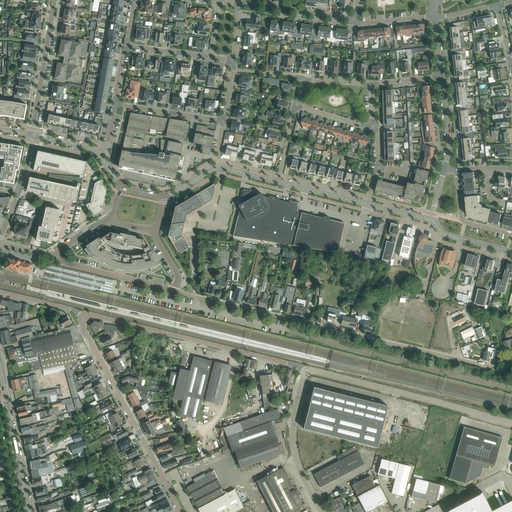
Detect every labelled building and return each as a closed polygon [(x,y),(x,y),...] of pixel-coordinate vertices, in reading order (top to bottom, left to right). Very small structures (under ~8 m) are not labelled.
[(66,0),(66,4),(67,4),(66,7),(67,7),(77,9),(78,4),(78,0),(76,0),(66,0)] [(141,3),(140,10),(141,10),(141,12),(149,13),(152,13),(153,7),(150,6),(150,2),(146,2),(147,1),(143,1),(142,1),(142,3),(141,3)] [(155,6),(154,11),(154,12),(158,13),(162,13),(161,18),(168,19),(169,12),(165,11),(166,4),(159,3),(159,6),(155,6)] [(182,12),(182,9),(182,6),(178,6),(178,5),(174,4),(173,9),(174,9),(174,14),(177,15),(177,18),(184,19),(185,12),(182,12)] [(65,9),(64,15),(72,16),(73,13),(76,13),(77,9),(67,7),(67,10),(65,9)] [(207,10),(206,10),(206,9),(205,9),(204,8),(203,8),(202,8),(201,9),(200,9),(198,9),(196,9),(195,9),(194,9),(192,9),(191,9),(190,9),(189,10),(188,11),(188,12),(188,13),(188,14),(189,15),(189,16),(190,16),(191,16),(192,16),(193,16),(194,15),(195,14),(196,14),(197,14),(198,14),(199,14),(200,14),(201,14),(202,15),(203,15),(203,16),(203,17),(204,17),(204,18),(204,19),(204,20),(204,21),(205,21),(206,22),(207,22),(208,22),(208,21),(209,21),(210,20),(210,19),(210,18),(211,17),(211,16),(211,15),(210,15),(210,14),(210,13),(209,12),(210,12),(209,12),(209,13),(208,11),(207,10)] [(32,17),(32,21),(41,23),(42,20),(41,20),(42,16),(37,15),(37,14),(27,13),(26,16),(32,17)] [(65,20),(65,23),(74,25),(75,20),(72,20),(72,16),(64,15),(63,20),(65,20)] [(490,15),(483,17),(485,26),(491,25),(491,27),(495,26),(493,17),(490,18),(490,15)] [(246,29),(251,29),(259,30),(259,22),(259,18),(253,17),(252,21),(247,20),(246,29)] [(485,26),(483,17),(476,18),(476,20),(473,21),(475,31),(485,29),(485,26)] [(41,23),(32,21),(31,25),(25,24),(24,28),(35,29),(35,28),(40,29),(40,26),(41,26),(41,23)] [(273,34),(278,35),(280,25),(277,25),(277,21),(271,21),(269,33),(273,34)] [(284,32),(288,33),(289,23),(283,22),(283,26),(280,25),(278,35),(283,35),(284,32)] [(449,28),(450,33),(459,32),(459,27),(463,27),(462,22),(453,24),(453,27),(449,28)] [(74,25),(65,23),(62,23),(65,23),(64,26),(62,26),(61,30),(60,30),(59,34),(64,34),(70,34),(70,31),(74,32),(76,25),(74,25)] [(197,35),(208,36),(209,29),(206,29),(206,27),(207,27),(208,24),(200,23),(199,28),(198,28),(197,35)] [(291,36),(296,38),(297,28),(294,27),(295,24),(289,23),(288,33),(291,33),(291,36)] [(302,35),(305,35),(307,25),(301,24),(300,28),(297,28),(296,38),(301,37),(302,35)] [(309,38),(314,40),(315,30),(312,29),(313,26),(307,25),(305,35),(309,36),(309,38)] [(145,35),(149,36),(150,28),(142,27),(142,30),(137,30),(136,40),(137,40),(137,41),(140,41),(140,40),(144,41),(145,35)] [(320,37),(323,37),(325,28),(319,27),(318,30),(315,30),(314,40),(319,40),(320,37)] [(327,41),(332,42),(333,32),(330,32),(331,28),(325,28),(323,37),(327,38),(327,41)] [(390,28),(384,28),(385,39),(387,39),(387,37),(394,37),(393,30),(390,30),(390,28)] [(338,39),(341,40),(342,30),(336,29),(336,33),(333,32),(332,42),(337,42),(338,39)] [(342,30),(341,40),(344,40),(345,43),(349,45),(352,44),(352,35),(348,34),(348,31),(342,30)] [(23,40),(37,43),(38,41),(39,38),(38,38),(38,37),(31,36),(32,33),(35,33),(25,31),(24,35),(25,35),(24,40),(23,40)] [(363,41),(362,31),(356,31),(357,35),(353,36),(353,42),(358,42),(363,41)] [(164,34),(163,34),(156,33),(155,42),(162,43),(164,34)] [(243,46),(251,47),(251,49),(256,49),(256,48),(256,44),(254,44),(255,33),(248,33),(247,36),(245,36),(243,46)] [(181,44),(182,36),(179,36),(171,35),(168,35),(167,41),(170,42),(170,44),(177,45),(178,44),(181,44)] [(191,47),(203,48),(204,43),(207,44),(208,38),(204,38),(204,42),(201,42),(201,39),(192,38),(191,47)] [(488,43),(489,51),(498,49),(498,44),(495,44),(494,42),(492,42),(492,38),(484,40),(484,43),(488,43)] [(93,41),(79,39),(78,41),(90,43),(88,53),(90,54),(91,52),(91,48),(92,45),(93,41)] [(57,66),(56,71),(76,74),(77,70),(75,69),(75,67),(77,67),(81,68),(82,60),(79,59),(77,59),(77,56),(79,56),(81,44),(63,40),(63,44),(61,43),(59,53),(61,53),(60,56),(61,56),(62,56),(64,57),(63,64),(61,64),(60,64),(59,64),(59,67),(57,66)] [(483,40),(474,41),(475,53),(479,53),(480,53),(479,44),(484,43),(484,40),(483,40)] [(455,49),(456,52),(465,51),(465,48),(461,49),(460,43),(451,44),(451,50),(455,49)] [(22,50),(21,54),(28,55),(31,55),(32,52),(36,53),(37,47),(23,45),(23,50),(22,50)] [(411,53),(411,49),(405,50),(406,56),(407,56),(407,59),(405,59),(405,63),(401,63),(402,73),(409,72),(408,65),(411,65),(411,60),(411,59),(412,59),(411,53)] [(498,49),(489,51),(491,59),(487,60),(488,64),(496,62),(495,59),(497,58),(497,55),(500,55),(499,49),(498,49)] [(452,56),(453,61),(465,60),(465,57),(466,57),(465,51),(456,52),(456,55),(452,56)] [(243,52),(242,64),(250,65),(251,53),(243,52)] [(20,59),(20,63),(27,64),(27,61),(34,62),(34,60),(35,60),(36,57),(35,57),(35,56),(31,55),(28,55),(21,54),(22,54),(21,59),(20,59)] [(294,64),(294,62),(295,55),(289,55),(289,59),(284,58),(283,68),(290,68),(291,63),(294,64)] [(417,63),(418,71),(428,70),(428,65),(429,65),(428,63),(427,62),(427,55),(422,56),(423,62),(417,63)] [(135,67),(135,68),(143,69),(144,59),(138,58),(138,57),(137,57),(136,56),(134,56),(133,57),(133,58),(132,59),(131,61),(132,62),(131,67),(135,67)] [(277,67),(277,62),(278,56),(270,56),(269,66),(277,67)] [(316,61),(315,71),(323,71),(323,65),(326,65),(327,58),(324,58),(323,62),(316,61)] [(146,68),(151,69),(158,70),(159,60),(152,59),(152,62),(146,61),(146,68)] [(297,69),(303,70),(303,68),(310,69),(310,61),(305,61),(305,60),(298,59),(297,69)] [(344,62),(343,73),(351,74),(351,67),(352,67),(352,63),(349,63),(349,60),(344,60),(344,62)] [(393,63),(386,63),(387,68),(386,68),(386,71),(387,71),(388,74),(394,73),(394,67),(398,67),(397,62),(397,60),(393,61),(393,63)] [(166,64),(165,65),(162,65),(161,74),(168,75),(168,72),(174,72),(175,62),(174,62),(174,61),(171,61),(171,62),(166,61),(166,64)] [(330,63),(329,68),(330,68),(330,72),(338,72),(338,66),(337,66),(338,62),(330,61),(330,63)] [(358,64),(357,69),(357,74),(364,75),(365,65),(369,66),(369,61),(363,61),(362,64),(358,64)] [(19,68),(18,72),(25,73),(26,69),(33,71),(33,69),(34,69),(34,66),(33,66),(34,65),(27,64),(20,63),(20,68),(19,68)] [(181,66),(177,66),(176,75),(182,76),(182,72),(189,73),(189,71),(191,71),(191,67),(190,67),(190,65),(181,64),(181,66)] [(195,74),(195,75),(199,76),(198,80),(206,81),(207,75),(208,69),(204,69),(204,66),(196,65),(196,70),(195,70),(194,74),(195,74)] [(372,67),(371,75),(378,76),(379,73),(383,73),(384,66),(376,65),(375,67),(372,67)] [(490,78),(488,78),(489,83),(495,82),(495,80),(502,79),(502,75),(503,75),(503,72),(501,72),(501,69),(499,69),(499,66),(490,67),(491,71),(493,71),(494,77),(492,78),(490,78)] [(207,86),(214,87),(215,76),(221,77),(223,69),(213,68),(212,75),(208,75),(207,86)] [(76,74),(56,71),(55,76),(57,76),(57,79),(73,82),(73,79),(75,79),(76,74)] [(458,77),(458,80),(468,79),(470,79),(470,76),(467,76),(466,71),(454,72),(454,77),(458,77)] [(17,77),(17,81),(24,82),(24,78),(31,80),(31,78),(32,78),(33,75),(32,75),(32,74),(25,73),(18,72),(21,72),(20,77),(17,77)] [(68,85),(84,88),(87,76),(84,76),(83,86),(68,83),(68,85)] [(245,80),(240,79),(238,86),(241,86),(241,89),(248,91),(249,89),(251,88),(253,81),(251,80),(250,78),(245,77),(246,77),(245,80)] [(268,79),(267,83),(281,87),(285,94),(289,95),(291,86),(288,85),(288,81),(289,81),(268,79)] [(455,83),(455,89),(465,88),(467,87),(467,83),(468,83),(468,79),(458,80),(459,83),(455,83)] [(16,86),(15,90),(22,91),(22,90),(23,87),(30,89),(30,87),(31,87),(31,84),(30,84),(31,83),(24,82),(17,81),(16,86)] [(126,94),(126,98),(133,99),(134,97),(138,98),(140,82),(131,81),(130,85),(130,84),(130,86),(129,90),(126,90),(126,94)] [(495,91),(496,95),(500,94),(505,93),(504,85),(501,86),(501,82),(491,84),(490,84),(490,90),(494,90),(495,91)] [(53,86),(52,92),(62,94),(63,88),(65,88),(66,85),(58,84),(57,87),(53,86)] [(186,104),(188,91),(189,87),(189,86),(184,85),(182,85),(182,86),(185,87),(185,92),(181,91),(181,93),(180,93),(179,98),(173,97),(174,95),(173,95),(172,105),(178,106),(178,107),(179,107),(179,106),(181,106),(181,103),(186,104)] [(22,91),(15,90),(16,90),(15,95),(14,95),(14,99),(23,100),(21,99),(21,96),(28,97),(28,96),(29,96),(30,93),(29,93),(29,92),(22,90),(22,91)] [(149,99),(153,99),(154,93),(148,92),(148,91),(141,90),(140,100),(141,100),(142,101),(145,102),(145,101),(147,101),(147,98),(149,98),(149,99)] [(166,98),(169,99),(171,91),(167,90),(166,94),(159,93),(158,103),(165,104),(166,98)] [(241,96),(240,95),(237,95),(235,102),(246,104),(248,97),(249,97),(250,93),(243,91),(242,96),(241,96)] [(62,94),(52,92),(51,98),(55,99),(54,102),(70,105),(71,101),(63,99),(64,94),(62,94)] [(201,106),(202,98),(203,93),(200,92),(199,100),(188,98),(187,107),(194,108),(194,109),(197,110),(198,106),(201,106)] [(276,110),(280,111),(285,112),(287,103),(284,102),(285,99),(277,97),(276,101),(275,100),(274,103),(275,105),(277,105),(276,110)] [(497,107),(498,112),(506,111),(506,107),(506,103),(503,104),(502,97),(492,99),(493,107),(497,107)] [(461,105),(461,108),(471,107),(471,104),(470,103),(469,103),(468,98),(466,99),(457,100),(457,105),(461,105)] [(0,115),(8,117),(10,102),(0,100),(0,115)] [(215,101),(215,102),(212,102),(212,101),(209,100),(209,101),(206,101),(205,110),(213,111),(214,108),(217,109),(219,101),(215,101)] [(10,102),(8,117),(24,120),(26,107),(27,107),(27,105),(10,102)] [(238,106),(237,109),(235,109),(234,111),(232,117),(243,119),(244,112),(246,113),(247,108),(238,106)] [(458,111),(458,117),(468,116),(467,110),(471,110),(471,107),(461,108),(462,111),(458,111)] [(266,116),(273,121),(272,125),(281,127),(283,121),(280,120),(281,115),(275,114),(275,116),(273,115),(274,113),(267,112),(266,116)] [(123,141),(124,141),(123,144),(120,155),(121,155),(120,159),(119,159),(118,166),(118,168),(141,174),(141,175),(150,177),(151,176),(174,181),(175,180),(174,180),(178,163),(182,164),(184,157),(180,156),(183,144),(161,139),(160,153),(159,152),(158,155),(155,155),(156,153),(145,151),(143,158),(143,159),(140,158),(140,157),(138,157),(140,150),(141,150),(142,148),(141,147),(142,145),(143,142),(143,140),(137,139),(137,138),(135,138),(133,138),(134,133),(144,135),(146,128),(148,128),(148,129),(164,131),(165,129),(167,129),(166,134),(166,137),(168,137),(181,140),(183,141),(184,138),(188,122),(130,113),(127,128),(125,136),(125,138),(124,138),(123,141)] [(53,126),(58,127),(60,117),(61,115),(55,114),(55,116),(53,126)] [(46,125),(53,126),(55,116),(49,115),(46,125)] [(503,119),(503,118),(499,118),(499,115),(494,115),(492,115),(493,121),(494,123),(495,122),(496,128),(498,127),(502,127),(507,126),(506,118),(503,119)] [(306,128),(309,126),(310,122),(309,119),(305,118),(302,120),(300,117),(297,116),(296,122),(301,124),(303,127),(302,129),(305,130),(306,128)] [(384,126),(384,129),(392,129),(394,128),(394,119),(392,119),(383,120),(383,126),(384,126)] [(317,132),(319,132),(317,128),(318,125),(317,122),(313,121),(310,122),(309,126),(311,129),(310,131),(314,133),(314,130),(316,130),(317,132)] [(231,122),(230,129),(232,129),(232,132),(237,133),(238,131),(240,123),(231,122)] [(325,134),(327,135),(327,134),(326,131),(327,127),(325,124),(321,123),(318,125),(317,128),(319,132),(318,134),(322,135),(322,133),(323,133),(324,132),(325,134)] [(94,125),(91,135),(98,136),(100,126),(94,125)] [(213,142),(212,142),(214,135),(215,135),(215,131),(214,130),(213,131),(208,130),(208,127),(197,125),(193,143),(202,145),(201,150),(202,150),(201,154),(206,155),(205,156),(210,157),(210,153),(212,143),(213,144),(213,142)] [(331,135),(334,134),(335,130),(333,127),(330,126),(327,127),(326,131),(327,134),(327,135),(326,136),(330,137),(331,135)] [(464,133),(464,136),(474,135),(473,132),(472,126),(469,126),(459,127),(460,133),(464,133)] [(268,138),(273,140),(273,141),(277,142),(279,134),(278,134),(279,130),(268,127),(267,130),(270,131),(268,138)] [(343,141),(344,139),(342,136),(343,132),(341,129),(338,128),(335,130),(334,134),(335,136),(335,139),(338,140),(338,142),(342,143),(343,141)] [(384,132),(384,138),(396,138),(395,132),(392,132),(392,129),(384,129),(385,132),(384,132)] [(501,130),(491,131),(491,136),(492,137),(493,138),(494,138),(500,137),(500,143),(507,143),(506,133),(501,133),(501,130)] [(350,142),(351,142),(352,142),(352,141),(350,138),(351,135),(350,132),(346,131),(343,132),(342,136),(344,139),(343,141),(346,142),(347,140),(348,139),(350,142)] [(225,155),(230,157),(233,147),(227,145),(228,140),(229,136),(230,136),(235,137),(236,134),(225,132),(222,151),(225,152),(225,155)] [(358,144),(360,145),(360,144),(358,141),(359,137),(358,134),(354,133),(351,135),(350,138),(352,141),(352,142),(351,142),(351,144),(355,145),(355,143),(357,142),(358,144)] [(461,139),(461,144),(474,143),(473,138),(474,138),(474,135),(464,136),(465,139),(461,139)] [(360,145),(359,146),(363,147),(363,145),(364,145),(367,143),(370,144),(370,140),(368,140),(366,137),(362,136),(359,137),(358,141),(360,144),(360,145)] [(426,146),(425,151),(433,153),(434,148),(433,148),(433,142),(426,143),(426,146)] [(3,157),(6,157),(8,144),(0,143),(0,158),(3,159),(3,157)] [(5,162),(3,167),(3,168),(16,170),(18,171),(23,147),(8,144),(6,157),(5,162)] [(237,152),(240,153),(242,145),(239,145),(238,148),(233,147),(230,157),(236,158),(237,152)] [(242,159),(248,161),(250,151),(244,150),(245,146),(242,145),(240,153),(243,154),(242,159)] [(506,149),(504,149),(504,146),(494,147),(495,154),(498,154),(498,158),(507,157),(506,149)] [(255,157),(258,158),(260,150),(256,149),(256,153),(250,151),(248,161),(253,162),(255,157)] [(84,173),(86,162),(37,150),(33,170),(40,172),(41,167),(79,176),(79,178),(83,178),(84,173)] [(259,164),(265,165),(268,156),(268,152),(263,151),(260,150),(258,158),(261,158),(259,164)] [(268,156),(265,165),(271,167),(272,161),(275,162),(277,154),(274,153),(273,157),(268,156)] [(290,168),(296,170),(297,165),(300,166),(301,162),(302,162),(302,160),(298,159),(298,161),(292,159),(293,158),(289,157),(288,163),(291,164),(290,168)] [(87,160),(86,162),(84,173),(90,174),(90,175),(95,172),(88,160),(87,160)] [(300,171),(305,172),(306,168),(309,168),(310,164),(311,164),(311,162),(307,162),(307,163),(302,162),(301,162),(300,166),(297,165),(296,170),(295,171),(300,172),(300,171)] [(309,173),(314,174),(315,170),(318,171),(319,166),(320,166),(320,165),(316,164),(316,165),(311,164),(310,164),(309,168),(306,168),(305,172),(304,174),(309,175),(309,174),(309,173)] [(318,175),(323,177),(324,172),(327,173),(328,168),(329,168),(329,167),(325,166),(325,167),(320,166),(319,166),(318,171),(315,170),(314,174),(313,176),(318,177),(318,176),(318,175)] [(3,168),(3,167),(2,167),(0,176),(0,181),(14,184),(16,170),(3,168)] [(327,178),(332,179),(333,174),(336,175),(337,171),(338,171),(338,169),(334,168),(334,170),(329,168),(328,168),(327,173),(324,172),(323,177),(322,178),(327,179),(327,178)] [(423,194),(424,189),(422,189),(424,183),(425,184),(427,175),(426,175),(427,172),(416,169),(415,173),(410,172),(408,180),(413,181),(413,185),(407,183),(406,188),(403,187),(402,188),(394,186),(395,185),(389,183),(388,185),(380,183),(380,181),(377,180),(375,191),(378,191),(377,193),(386,195),(386,194),(392,195),(391,196),(400,198),(400,197),(406,199),(406,200),(410,201),(410,200),(414,201),(415,201),(415,202),(416,202),(416,203),(417,203),(418,203),(419,203),(419,202),(420,202),(421,201),(421,200),(421,199),(421,198),(420,197),(421,193),(423,194)] [(336,180),(341,181),(342,177),(345,177),(346,173),(347,173),(347,171),(343,171),(343,172),(338,171),(337,171),(336,175),(333,174),(332,179),(331,180),(336,181),(336,180)] [(345,182),(350,183),(351,179),(354,180),(355,175),(356,175),(356,174),(352,173),(352,174),(347,173),(346,173),(345,177),(342,177),(341,181),(340,182),(345,184),(345,183),(345,182)] [(86,206),(94,217),(103,211),(101,209),(101,208),(102,208),(102,207),(102,206),(102,204),(104,204),(107,191),(102,183),(103,183),(103,182),(103,181),(102,180),(101,180),(97,175),(92,178),(95,184),(91,203),(86,206)] [(350,183),(349,185),(354,186),(354,185),(354,184),(359,186),(360,181),(363,182),(365,176),(361,175),(361,176),(356,175),(355,175),(354,180),(351,179),(350,183)] [(27,190),(40,193),(43,194),(43,195),(76,203),(79,190),(46,182),(46,181),(30,177),(29,178),(31,178),(30,181),(29,181),(28,184),(28,187),(29,187),(28,190),(27,190)] [(505,188),(508,188),(509,179),(506,179),(506,177),(499,177),(499,182),(497,182),(497,181),(497,186),(499,186),(499,188),(505,188)] [(214,184),(206,189),(212,200),(215,189),(214,189),(216,184),(214,184)] [(212,200),(206,189),(175,207),(170,226),(171,226),(171,227),(170,227),(169,228),(169,229),(170,229),(169,236),(168,236),(177,252),(179,252),(180,253),(188,248),(187,247),(189,246),(182,234),(181,234),(183,228),(184,227),(184,226),(183,225),(184,224),(186,216),(212,201),(212,200)] [(233,236),(327,251),(337,253),(344,224),(329,220),(329,218),(323,216),(323,218),(301,213),(296,212),(297,210),(292,203),(262,196),(261,193),(258,195),(244,191),(241,204),(238,206),(240,208),(233,236)] [(487,223),(487,222),(489,212),(490,212),(490,211),(490,209),(482,207),(482,208),(481,208),(481,207),(480,205),(478,205),(478,204),(479,204),(478,196),(476,196),(465,197),(465,202),(468,202),(468,205),(466,205),(466,213),(469,213),(469,214),(470,216),(472,216),(471,219),(479,221),(480,218),(483,219),(482,221),(487,223)] [(0,205),(4,207),(6,207),(11,197),(0,197),(0,205)] [(39,226),(36,239),(36,240),(37,238),(41,239),(40,240),(44,241),(43,241),(44,241),(47,242),(48,241),(51,242),(51,243),(52,243),(55,230),(54,230),(55,227),(57,227),(60,210),(47,207),(44,224),(42,223),(42,224),(41,227),(39,226)] [(490,223),(492,224),(495,213),(493,212),(490,211),(490,212),(489,212),(487,222),(490,223)] [(499,222),(502,223),(504,218),(500,217),(501,214),(499,214),(499,213),(495,213),(492,224),(493,224),(493,223),(496,224),(496,225),(498,225),(499,222)] [(502,225),(508,226),(511,216),(505,214),(504,218),(502,223),(502,225)] [(13,217),(12,223),(15,224),(15,227),(16,227),(15,234),(22,236),(26,237),(29,227),(31,227),(33,228),(35,222),(32,221),(32,220),(29,220),(29,219),(22,217),(17,216),(17,218),(13,217)] [(380,221),(379,221),(376,220),(375,222),(373,221),(371,226),(370,233),(373,233),(374,230),(377,231),(381,232),(384,222),(383,222),(383,221),(383,220),(382,220),(381,220),(380,220),(380,221)] [(381,260),(390,261),(394,245),(396,235),(397,235),(398,231),(396,230),(398,224),(398,223),(397,225),(391,223),(389,231),(390,232),(389,236),(392,237),(391,242),(386,241),(381,260)] [(409,228),(408,229),(406,237),(404,236),(399,256),(407,258),(412,238),(414,231),(413,231),(413,229),(409,228)] [(90,258),(94,256),(95,255),(96,257),(98,259),(100,260),(101,261),(104,262),(105,263),(108,264),(109,265),(111,266),(113,267),(116,268),(118,269),(120,269),(121,269),(123,270),(125,270),(127,270),(130,270),(133,270),(134,270),(136,270),(140,270),(141,270),(143,269),(146,269),(147,268),(149,268),(152,273),(161,267),(159,263),(160,263),(161,263),(153,250),(151,251),(146,242),(145,242),(144,243),(142,243),(143,240),(135,238),(136,237),(120,233),(119,235),(112,233),(111,236),(110,235),(109,234),(109,233),(100,239),(98,238),(86,246),(87,246),(88,247),(85,249),(90,258)] [(421,235),(420,236),(419,237),(419,238),(418,239),(418,240),(419,240),(419,241),(419,242),(420,242),(419,244),(418,245),(417,248),(416,250),(416,251),(415,253),(415,255),(415,256),(414,258),(414,259),(414,260),(414,261),(414,262),(414,264),(414,265),(415,267),(415,268),(416,270),(416,271),(417,273),(417,274),(418,275),(418,276),(419,277),(420,277),(420,278),(421,278),(422,279),(423,279),(424,279),(425,278),(426,278),(426,277),(427,277),(427,276),(428,275),(428,274),(428,273),(428,272),(427,272),(427,271),(427,270),(426,269),(425,268),(424,267),(424,266),(424,265),(423,264),(425,263),(426,264),(427,265),(428,265),(429,265),(430,264),(430,263),(431,263),(431,262),(432,261),(432,260),(433,258),(433,257),(434,255),(434,252),(435,251),(435,250),(435,249),(435,247),(435,246),(435,245),(435,244),(434,244),(434,243),(433,242),(432,242),(432,241),(431,241),(430,241),(429,242),(428,242),(426,241),(427,240),(427,239),(427,238),(426,238),(426,237),(425,236),(424,236),(424,235),(423,235),(422,235),(421,235)] [(364,257),(374,260),(377,247),(367,245),(364,257)] [(455,251),(451,251),(447,251),(443,248),(443,249),(442,250),(442,251),(441,252),(441,253),(440,254),(440,255),(440,256),(440,257),(439,258),(439,260),(439,261),(439,262),(439,263),(439,264),(439,265),(444,265),(447,266),(451,268),(452,267),(452,266),(453,265),(453,263),(454,263),(454,261),(454,260),(455,259),(455,257),(455,256),(455,255),(455,254),(455,253),(455,252),(455,251)] [(472,267),(476,269),(479,257),(475,256),(475,255),(475,256),(468,254),(468,255),(466,254),(463,265),(465,265),(465,266),(472,267),(472,268),(472,267)] [(7,262),(5,262),(3,267),(3,268),(4,268),(5,268),(12,270),(12,271),(13,271),(13,272),(16,273),(17,272),(18,273),(19,271),(26,272),(30,273),(32,264),(21,262),(14,260),(7,258),(7,262)] [(492,271),(495,261),(491,260),(490,261),(488,260),(487,261),(485,261),(483,271),(487,272),(487,270),(492,271)] [(511,265),(506,264),(504,274),(502,280),(498,279),(495,291),(504,293),(507,282),(509,276),(511,276),(511,265)] [(210,286),(209,290),(208,290),(208,291),(208,294),(215,295),(217,286),(226,288),(227,282),(216,279),(215,285),(214,285),(214,287),(210,286)] [(246,292),(244,301),(247,302),(247,303),(255,305),(257,297),(253,296),(255,288),(256,280),(252,279),(251,287),(249,286),(248,291),(250,291),(249,293),(246,292)] [(261,292),(260,298),(258,306),(266,308),(267,300),(265,300),(267,293),(264,293),(267,280),(264,279),(263,284),(261,292)] [(235,293),(233,300),(240,302),(243,291),(242,291),(243,288),(237,286),(236,290),(235,293)] [(287,298),(287,299),(289,299),(287,304),(286,304),(285,307),(284,312),(289,313),(290,308),(291,306),(293,298),(294,292),(289,291),(290,287),(287,286),(284,297),(287,298)] [(278,289),(276,295),(275,295),(273,304),(272,309),(279,311),(283,291),(278,289)] [(474,304),(485,306),(488,291),(478,289),(474,304)] [(0,304),(8,307),(7,311),(18,309),(21,310),(23,305),(4,300),(0,298),(0,304)] [(293,312),(293,314),(301,316),(301,315),(303,307),(304,307),(306,301),(297,299),(296,302),(295,304),(295,306),(294,309),(293,312)] [(23,304),(20,318),(20,323),(25,321),(26,319),(24,319),(26,313),(27,313),(29,306),(23,304)] [(335,317),(338,318),(340,312),(334,311),(333,314),(329,313),(330,312),(325,311),(324,316),(328,316),(328,317),(327,317),(327,318),(326,322),(334,323),(335,317)] [(341,325),(348,327),(350,318),(346,317),(346,314),(340,312),(338,318),(342,319),(341,325)] [(11,315),(0,317),(0,328),(13,325),(11,315)] [(361,317),(360,323),(360,324),(363,325),(362,330),(370,331),(370,328),(371,328),(371,326),(372,323),(374,317),(372,317),(372,318),(370,317),(369,317),(366,317),(365,316),(364,316),(364,315),(362,315),(361,317)] [(454,320),(456,325),(466,320),(463,315),(454,320)] [(357,322),(360,323),(361,317),(355,316),(354,319),(350,318),(348,327),(355,328),(357,322)] [(61,323),(63,327),(70,323),(70,322),(68,317),(63,319),(57,322),(59,325),(61,323)] [(102,329),(105,330),(107,325),(103,324),(104,324),(99,322),(99,323),(94,322),(94,323),(92,324),(92,325),(90,326),(92,329),(95,335),(98,333),(99,328),(100,328),(102,329)] [(107,325),(105,330),(105,332),(109,330),(111,334),(105,337),(105,338),(102,340),(105,346),(113,342),(111,339),(113,338),(113,336),(115,335),(114,333),(117,331),(115,326),(107,324),(107,325)] [(481,326),(475,329),(480,339),(486,336),(481,326)] [(39,353),(73,344),(69,327),(56,330),(56,332),(48,333),(34,336),(35,338),(30,339),(30,341),(33,354),(39,353)] [(475,334),(472,327),(460,333),(464,339),(475,334)] [(17,340),(21,339),(29,337),(31,336),(29,329),(15,333),(15,331),(10,333),(9,330),(0,331),(0,335),(2,345),(18,342),(17,340)] [(43,370),(39,353),(33,354),(30,341),(30,339),(29,337),(21,339),(23,347),(8,351),(10,359),(14,358),(14,360),(16,360),(16,363),(28,360),(28,362),(34,361),(37,370),(40,369),(41,370),(43,370)] [(511,338),(505,341),(504,341),(505,341),(503,342),(505,349),(511,346),(511,338)] [(61,366),(64,365),(69,364),(77,362),(78,362),(73,344),(39,353),(43,370),(46,369),(48,369),(51,368),(53,368),(56,367),(58,366),(61,366)] [(106,354),(109,360),(115,356),(116,357),(120,355),(118,351),(116,352),(115,349),(120,347),(119,344),(115,346),(115,345),(109,347),(110,350),(107,352),(108,353),(106,354)] [(484,355),(483,360),(489,361),(490,358),(495,359),(497,350),(486,347),(485,351),(484,355)] [(183,401),(179,415),(197,420),(212,361),(193,356),(190,371),(180,369),(179,371),(172,369),(170,377),(167,386),(175,388),(173,398),(183,401)] [(112,366),(113,368),(123,363),(120,358),(110,363),(111,367),(112,366)] [(249,369),(252,360),(245,359),(245,361),(244,363),(243,368),(243,376),(249,377),(250,374),(248,373),(248,372),(248,369),(249,369)] [(248,369),(248,372),(250,372),(252,373),(252,370),(253,368),(256,369),(258,362),(252,360),(249,369),(248,369)] [(214,362),(213,366),(205,400),(222,405),(231,366),(214,362)] [(123,363),(113,368),(116,374),(126,369),(123,363)] [(82,375),(83,378),(95,371),(92,365),(85,369),(87,373),(82,375)] [(292,370),(287,369),(286,374),(285,377),(287,377),(285,386),(288,387),(287,392),(292,393),(294,386),(289,384),(292,370)] [(95,371),(83,378),(85,381),(90,378),(91,381),(98,378),(95,371)] [(275,401),(272,375),(260,376),(261,385),(264,409),(271,408),(271,407),(276,407),(275,401)] [(135,389),(139,390),(148,391),(149,388),(140,386),(142,377),(137,376),(137,378),(128,376),(121,379),(121,380),(121,381),(121,382),(122,382),(123,384),(127,383),(129,382),(129,381),(130,381),(130,382),(137,383),(136,385),(135,389)] [(11,380),(13,391),(23,389),(22,383),(25,382),(24,378),(11,380)] [(94,387),(97,393),(104,389),(101,383),(94,387)] [(255,386),(250,387),(246,388),(248,396),(256,395),(255,386)] [(303,429),(377,447),(388,406),(314,387),(303,429)] [(97,393),(95,394),(98,400),(108,395),(104,389),(97,393)] [(132,393),(127,395),(130,401),(133,407),(136,405),(138,408),(140,407),(141,406),(146,404),(149,402),(148,401),(147,399),(144,401),(139,403),(137,398),(134,392),(132,393)] [(90,404),(91,407),(95,414),(106,408),(107,410),(114,407),(111,401),(99,407),(96,401),(90,404)] [(66,405),(67,408),(68,412),(74,410),(72,404),(66,405)] [(140,410),(136,412),(140,419),(144,416),(146,415),(144,411),(146,410),(149,409),(150,410),(153,408),(151,404),(148,406),(146,404),(141,406),(142,409),(140,410)] [(31,408),(17,411),(19,416),(27,415),(26,412),(36,409),(36,410),(39,410),(38,406),(31,407),(31,408)] [(54,412),(53,409),(52,409),(44,411),(36,413),(32,414),(32,416),(19,419),(21,425),(26,424),(29,423),(40,420),(40,419),(51,416),(50,413),(54,412)] [(262,414),(239,422),(242,432),(271,422),(281,419),(277,409),(270,411),(262,414)] [(108,418),(111,423),(119,418),(117,413),(112,415),(111,412),(112,412),(103,416),(104,420),(108,418)] [(110,430),(112,433),(119,429),(118,426),(122,424),(119,418),(111,423),(114,428),(110,430)] [(181,419),(177,421),(176,422),(179,426),(180,429),(181,430),(186,428),(181,419)] [(145,429),(145,430),(152,426),(159,423),(158,421),(155,422),(155,421),(151,424),(149,421),(142,424),(144,427),(143,427),(143,428),(144,429),(145,429)] [(152,426),(145,430),(146,430),(145,430),(145,431),(146,433),(147,433),(148,435),(153,433),(155,432),(155,431),(157,430),(156,428),(158,426),(161,424),(160,422),(159,423),(152,426)] [(242,432),(239,422),(223,428),(232,452),(234,451),(240,468),(282,454),(276,437),(271,422),(242,432)] [(21,429),(21,431),(22,431),(23,435),(26,434),(27,435),(31,434),(40,430),(40,429),(39,427),(36,428),(33,428),(31,429),(31,431),(30,431),(30,429),(29,426),(26,427),(21,428),(21,429)] [(28,437),(23,438),(25,444),(30,443),(32,442),(33,442),(32,441),(32,440),(37,439),(36,436),(38,435),(40,434),(51,429),(50,426),(49,427),(46,428),(43,429),(40,430),(31,434),(31,435),(31,436),(28,437)] [(464,427),(455,456),(449,479),(466,484),(469,472),(480,475),(483,464),(494,466),(502,438),(464,427)] [(119,429),(112,433),(114,438),(117,436),(119,439),(128,434),(125,429),(120,431),(119,429)] [(127,437),(122,440),(120,441),(121,443),(118,445),(121,450),(133,444),(130,439),(127,440),(126,438),(127,438),(127,437)] [(25,445),(26,450),(37,448),(48,444),(47,441),(41,443),(33,445),(32,443),(25,445)] [(37,448),(26,450),(28,459),(38,457),(39,455),(40,455),(61,449),(59,441),(49,445),(48,444),(37,448)] [(87,449),(84,441),(70,446),(73,454),(77,453),(87,449)] [(156,447),(158,453),(167,451),(167,450),(174,448),(172,442),(165,445),(156,447)] [(118,454),(120,459),(125,457),(124,456),(128,454),(130,458),(139,454),(136,448),(133,450),(132,447),(115,455),(115,456),(118,454)] [(337,456),(339,461),(357,451),(355,447),(337,456)] [(160,457),(160,458),(161,459),(160,460),(161,461),(162,462),(169,459),(168,458),(173,456),(182,453),(180,448),(171,450),(172,452),(167,454),(161,456),(160,457)] [(339,461),(313,474),(320,487),(364,464),(357,451),(339,461)] [(31,470),(31,471),(50,466),(49,463),(50,463),(49,458),(45,459),(46,462),(43,463),(42,459),(29,462),(31,470)] [(141,458),(136,461),(133,463),(136,469),(145,465),(141,458)] [(381,459),(377,474),(395,479),(391,493),(403,496),(411,467),(381,459)] [(169,461),(167,462),(163,464),(163,465),(163,466),(164,467),(165,469),(177,463),(176,460),(170,462),(169,461)] [(40,477),(40,478),(41,477),(46,475),(46,474),(51,473),(54,471),(52,463),(50,463),(50,466),(31,471),(32,478),(40,477)] [(283,467),(267,476),(256,481),(272,511),(293,511),(299,509),(298,508),(303,506),(295,490),(294,490),(292,487),(293,486),(283,467)] [(137,478),(139,481),(153,474),(150,469),(144,472),(145,474),(137,478)] [(247,511),(245,507),(243,507),(234,490),(229,492),(225,494),(212,470),(205,474),(206,477),(200,480),(195,483),(187,487),(199,511),(247,511)] [(153,474),(139,481),(134,484),(136,487),(141,484),(141,485),(148,481),(149,482),(150,485),(152,483),(151,481),(156,479),(153,474)] [(41,477),(40,478),(33,479),(33,480),(32,480),(33,483),(33,482),(34,487),(48,483),(47,475),(46,476),(46,475),(41,477)] [(374,485),(372,481),(369,475),(351,485),(356,495),(374,485)] [(413,491),(411,497),(424,500),(428,482),(416,479),(413,491)] [(440,485),(428,482),(424,500),(436,503),(437,497),(438,493),(442,494),(444,486),(440,485)] [(368,491),(377,507),(387,501),(379,485),(368,491)] [(40,489),(35,490),(36,493),(35,494),(36,495),(36,496),(37,496),(41,495),(45,495),(48,494),(47,490),(47,486),(45,487),(40,488),(40,489)] [(79,489),(82,497),(88,495),(85,487),(79,489)] [(148,502),(150,505),(165,497),(162,492),(160,489),(154,492),(156,496),(156,497),(148,502)] [(149,490),(139,495),(141,499),(151,494),(149,490)] [(368,491),(357,496),(365,511),(367,511),(377,507),(368,491)] [(448,511),(511,511),(511,500),(493,511),(483,492),(448,511)] [(41,496),(37,497),(38,503),(43,502),(46,501),(46,500),(52,498),(51,495),(53,495),(53,493),(51,494),(41,496)] [(44,506),(39,507),(39,511),(40,511),(49,510),(51,510),(61,506),(73,501),(71,496),(67,497),(67,498),(63,499),(47,505),(46,505),(45,505),(43,505),(44,506)] [(336,510),(337,511),(340,511),(344,510),(342,507),(344,506),(346,505),(341,496),(329,503),(333,511),(336,510)] [(160,504),(161,505),(168,502),(165,497),(150,505),(151,508),(160,504)] [(107,500),(95,505),(98,511),(110,506),(107,500)] [(168,502),(161,505),(156,508),(158,511),(162,511),(164,511),(168,511),(172,510),(168,502)]
